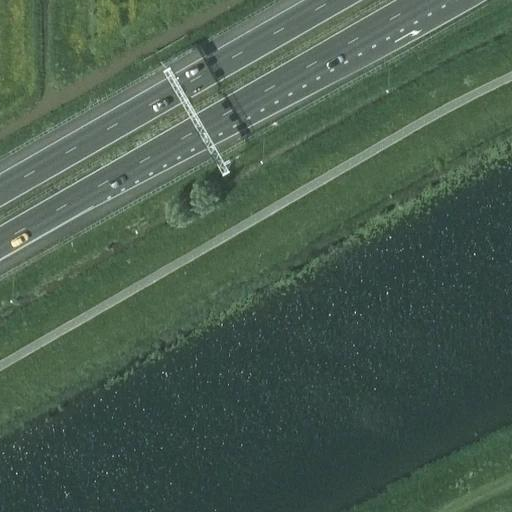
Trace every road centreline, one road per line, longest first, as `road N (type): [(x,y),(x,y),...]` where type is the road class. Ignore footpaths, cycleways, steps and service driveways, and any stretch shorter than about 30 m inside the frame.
road 1 (motorway): [(0,241),(424,0)]
road 2 (motorway): [(332,0),(0,190)]
